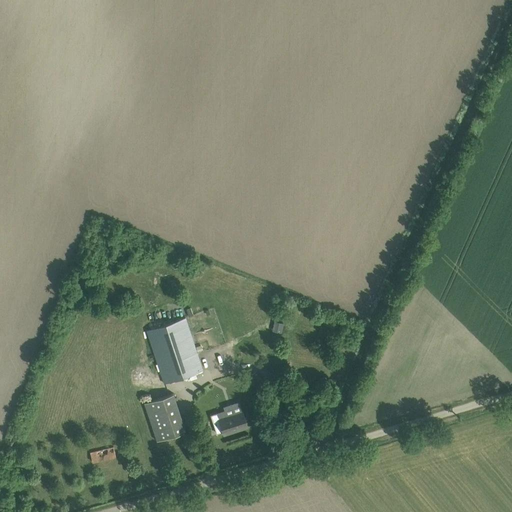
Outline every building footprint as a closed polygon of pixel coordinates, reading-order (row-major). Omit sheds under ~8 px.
[(164,383),(203,370),(186,317),(147,329),(164,383)] [(275,320),(273,327),(283,329),(285,322),(275,320)] [(145,402),(154,430),(157,440),(186,430),(173,392),(145,402)] [(226,412),(218,415),(224,433),(248,426),(243,411),(227,416),(226,412)] [(116,456),(114,446),(90,451),(93,461),(116,456)]
